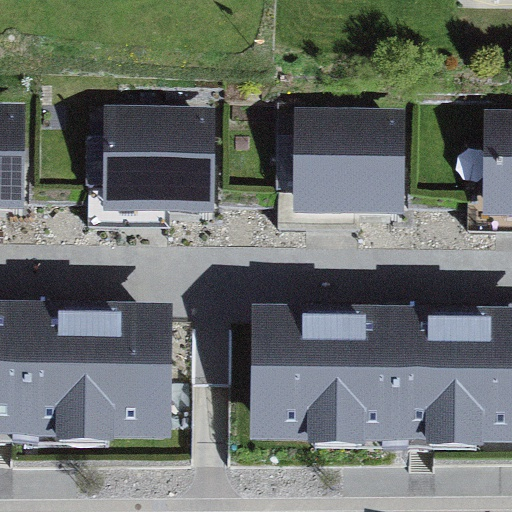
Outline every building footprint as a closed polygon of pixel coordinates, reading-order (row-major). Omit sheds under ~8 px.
[(14,120),(0,119),(0,204),(14,204),(14,120)] [(204,122),(114,121),(113,206),(203,207),(204,122)] [(394,125),(304,124),(303,208),(393,209),(394,125)] [(511,126),(494,126),(493,211),(511,210),(511,126)] [(13,324),(0,324),(0,426),(13,427),(13,447),(38,447),(38,427),(156,429),(157,326),(41,325),(41,311),(13,311),(13,324)] [(383,329),(267,328),(265,430),(383,432),(383,452),(408,452),(408,432),(511,432),(511,330),(410,330),(411,316),(383,316),(383,329)]
